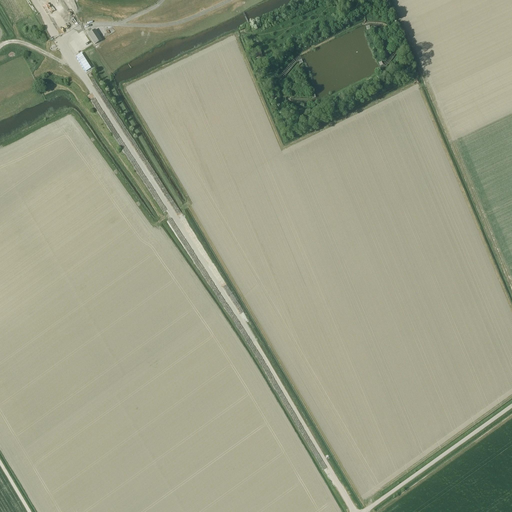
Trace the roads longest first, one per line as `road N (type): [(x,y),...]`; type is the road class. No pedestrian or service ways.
road 1 (unclassified): [(353,511),(42,11)]
road 2 (unclassified): [(364,511),(511,406)]
